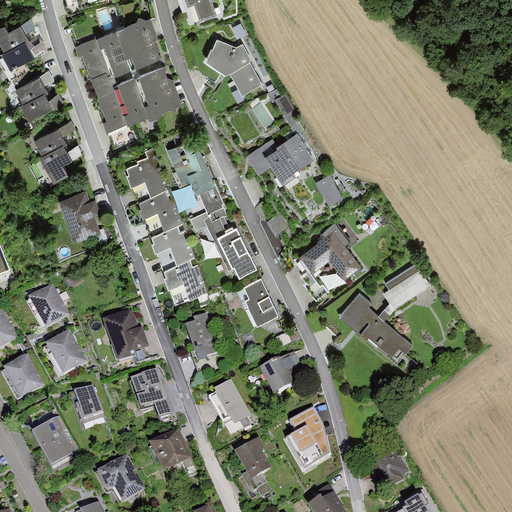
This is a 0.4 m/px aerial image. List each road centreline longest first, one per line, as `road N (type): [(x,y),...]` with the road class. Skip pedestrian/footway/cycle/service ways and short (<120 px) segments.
road 1 (residential): [(360,511),(322,367),(189,90),(163,0)]
road 2 (residential): [(235,511),(183,391),(48,0)]
